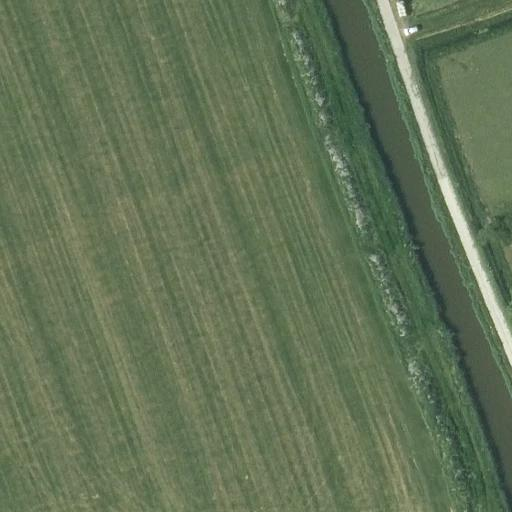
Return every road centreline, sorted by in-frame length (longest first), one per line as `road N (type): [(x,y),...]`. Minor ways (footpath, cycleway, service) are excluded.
road 1 (unclassified): [(511,352),(437,174),(381,0)]
road 2 (track): [(395,40),(509,0)]
